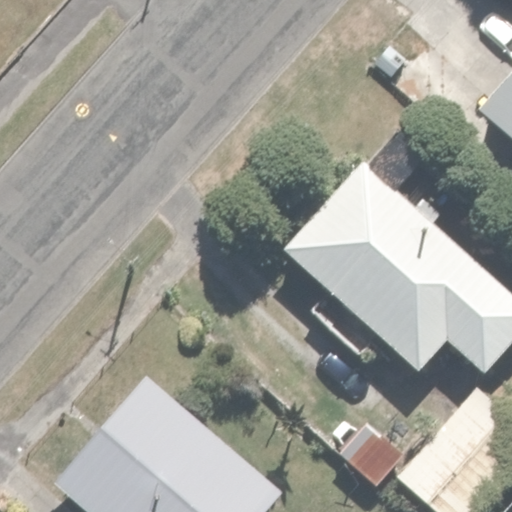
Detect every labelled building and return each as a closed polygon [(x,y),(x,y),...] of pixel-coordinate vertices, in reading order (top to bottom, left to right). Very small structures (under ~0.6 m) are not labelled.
[(511,133),(511,50),(471,97),(511,133)] [(511,294),(355,152),(277,238),(323,280),(302,300),(357,355),(380,332),(419,367),(446,336),(482,368),(511,333),(511,294)] [(254,511),(280,481),(139,364),(47,475),(91,511),(254,511)] [(393,470),(442,511),(469,511),(511,461),(511,416),(469,380),(393,470)] [(336,444),(375,483),(401,452),(363,416),(336,444)]
